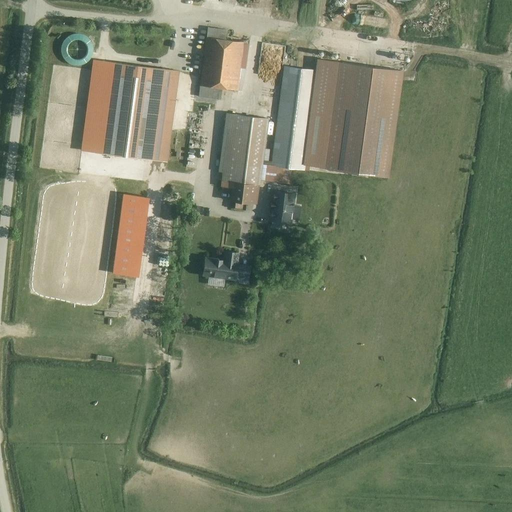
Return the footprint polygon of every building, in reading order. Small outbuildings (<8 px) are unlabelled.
[(320,0),(306,0),(303,16),(316,19),(320,0)] [(352,10),(350,25),(388,31),(390,16),(352,10)] [(228,31),(207,28),(196,97),(217,101),(219,89),(242,93),(249,46),(226,43),(228,31)] [(180,72),(106,62),(94,152),(168,162),(180,72)] [(399,71),(333,63),(319,175),(385,183),(399,71)] [(318,72),(282,67),(269,166),(305,171),(318,72)] [(268,120),(223,114),(215,172),(220,172),(218,188),(227,189),(226,201),(257,205),(268,120)] [(278,191),(276,221),(270,221),(269,231),(293,232),(293,227),(299,227),(301,210),(292,209),(293,192),(278,191)] [(142,198),(120,195),(107,274),(129,278),(142,198)] [(218,259),(198,255),(195,276),(206,277),(205,286),(221,288),(223,280),(241,283),(245,253),(220,249),(218,259)]
